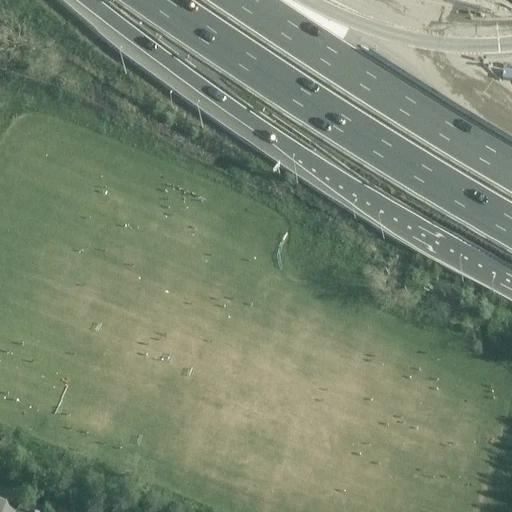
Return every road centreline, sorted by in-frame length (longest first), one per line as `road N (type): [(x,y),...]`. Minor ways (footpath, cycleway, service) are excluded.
road 1 (motorway): [(91,0),(277,143),(511,285)]
road 2 (motorway): [(156,0),(511,232)]
road 3 (motorway): [(511,178),(244,0)]
road 4 (motorway): [(482,45),(413,38),(309,0)]
